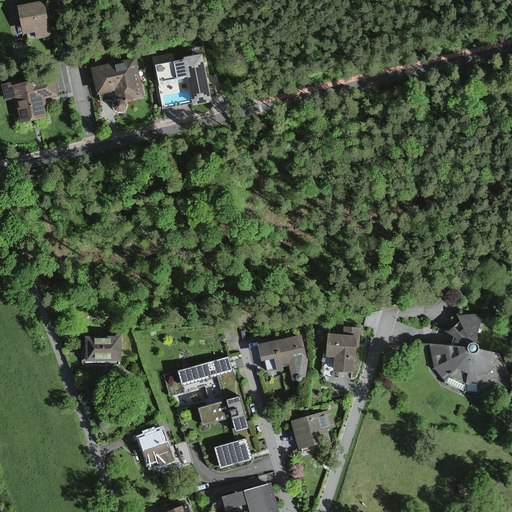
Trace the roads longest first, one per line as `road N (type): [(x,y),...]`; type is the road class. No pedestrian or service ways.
road 1 (residential): [(511,47),(92,144)]
road 2 (residential): [(0,197),(118,511)]
road 3 (residential): [(392,309),(322,511)]
road 4 (residential): [(291,511),(243,322)]
road 5 (residential): [(49,0),(92,144)]
